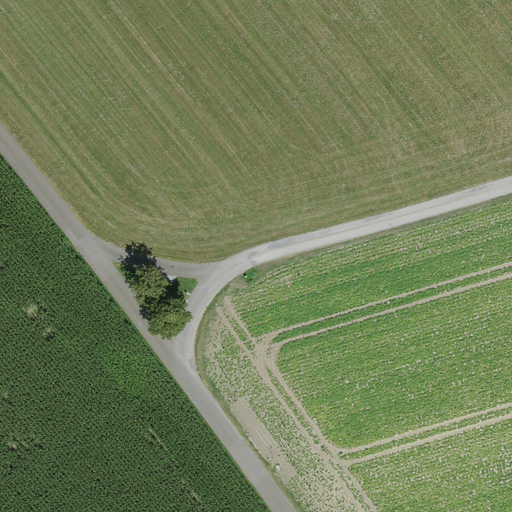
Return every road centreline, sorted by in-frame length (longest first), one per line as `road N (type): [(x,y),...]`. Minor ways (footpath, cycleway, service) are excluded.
road 1 (unclassified): [(287,511),(0,136)]
road 2 (track): [(511,182),(225,268)]
road 3 (track): [(225,268),(176,268),(87,248)]
